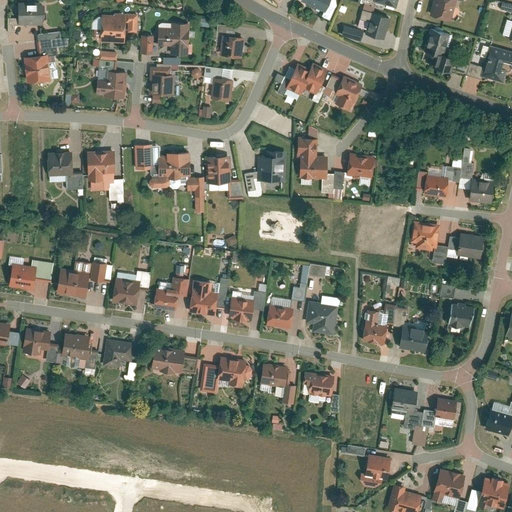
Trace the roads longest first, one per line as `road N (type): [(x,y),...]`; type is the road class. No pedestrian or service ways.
road 1 (residential): [(0,303),(462,376)]
road 2 (residential): [(284,25),(244,120),(220,137),(89,119),(0,117)]
road 3 (residential): [(126,484),(262,505),(261,511)]
road 4 (residential): [(0,465),(126,484)]
road 5 (residential): [(284,25),(397,75)]
road 6 (residential): [(397,75),(511,113)]
road 7 (residential): [(462,376),(471,402),(470,448),(511,469)]
